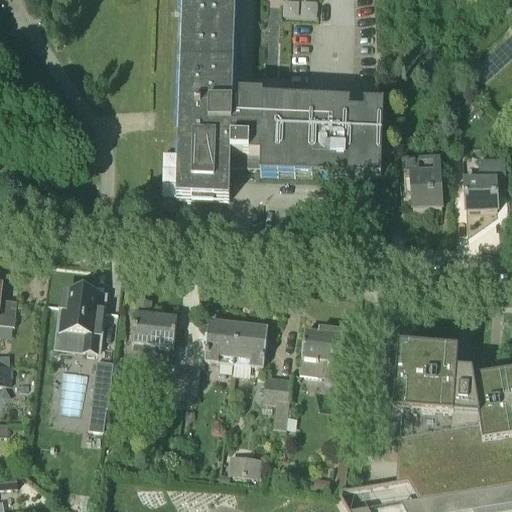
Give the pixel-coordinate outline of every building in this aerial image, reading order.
[(265,106),(263,106),(263,102),(258,102),(239,101),(238,112),(232,112),(235,0),(182,0),(176,204),(192,204),(192,208),(213,209),(213,205),(229,206),(230,161),(260,162),(260,181),(372,185),(380,185),(383,110),(374,110),(364,109),(363,118),(349,117),(349,109),(265,106)] [(511,19),(511,0),(510,0),(498,14),(508,24),(511,19)] [(287,2),(286,18),(319,19),(320,4),(287,2)] [(433,50),(420,50),(420,59),(433,59),(433,50)] [(441,213),(438,162),(402,164),(403,181),(410,181),(412,215),(441,213)] [(497,216),(495,182),(463,184),(466,218),(497,216)] [(14,331),(14,327),(17,307),(0,304),(0,298),(1,289),(0,289),(0,330),(11,331),(14,331)] [(62,297),(60,314),(58,338),(62,338),(62,341),(82,343),(80,357),(98,359),(104,301),(69,297),(62,297)] [(137,304),(134,324),(132,348),(173,353),(177,323),(149,320),(151,306),(137,304)] [(233,369),(238,330),(208,326),(204,366),(233,369)] [(268,333),(238,330),(233,369),(263,372),(268,333)] [(318,382),(321,382),(323,366),(339,368),(342,336),(318,333),(318,339),(304,337),(299,381),(317,383),(318,382)] [(511,442),(511,376),(474,383),(473,383),(472,378),(457,376),(457,368),(458,356),(397,352),(392,414),(392,418),(401,419),(404,419),(450,422),(453,422),(454,421),(478,423),(478,426),(482,448),(487,447),(511,442)] [(0,370),(11,370),(11,361),(0,360),(0,370)] [(113,369),(96,367),(91,411),(108,413),(111,391),(113,369)] [(0,371),(0,389),(11,389),(11,372),(0,371)] [(184,398),(187,372),(174,371),(170,410),(183,411),(185,398),(184,398)] [(184,398),(185,398),(197,400),(200,374),(187,372),(184,398)] [(275,409),(278,383),(266,382),(263,407),(275,409)] [(278,383),(275,409),(288,410),(291,385),(278,383)] [(88,435),(105,437),(108,413),(91,411),(88,435)] [(150,469),(168,470),(170,444),(152,443),(150,469)] [(229,479),(259,484),(262,466),(231,461),(229,479)] [(229,488),(229,487),(230,481),(228,480),(228,478),(221,478),(220,487),(229,488)] [(17,480),(0,480),(0,494),(18,494),(17,480)] [(91,511),(93,504),(83,503),(82,511),(91,511)]
